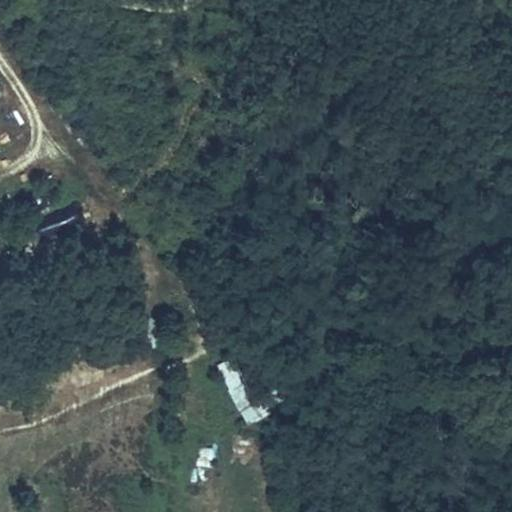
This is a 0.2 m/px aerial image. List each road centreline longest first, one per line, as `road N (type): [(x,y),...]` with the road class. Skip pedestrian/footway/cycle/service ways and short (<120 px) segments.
road 1 (track): [(80,0),(117,16),(199,15),(244,0)]
road 2 (track): [(375,0),(511,97)]
